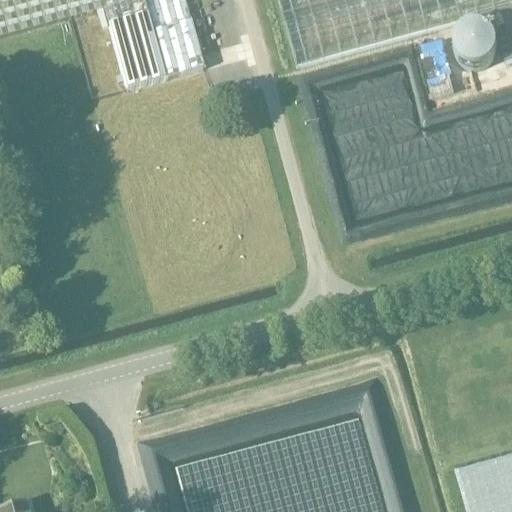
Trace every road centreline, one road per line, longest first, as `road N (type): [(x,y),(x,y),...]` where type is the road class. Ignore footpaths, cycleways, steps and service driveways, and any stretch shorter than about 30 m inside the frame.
road 1 (unclassified): [(0,403),(328,313)]
road 2 (unclassified): [(328,313),(243,0)]
road 3 (unclassified): [(328,313),(511,263)]
